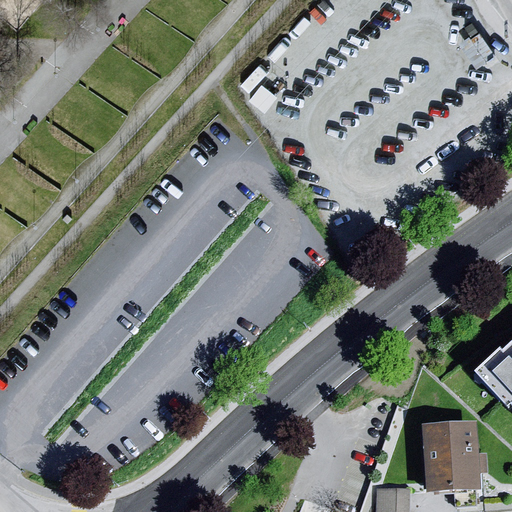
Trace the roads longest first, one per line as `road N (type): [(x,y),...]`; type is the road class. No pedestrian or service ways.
road 1 (tertiary): [(174,504),(343,347),(511,223)]
road 2 (motorway): [(0,222),(207,0)]
road 3 (motorway): [(114,0),(0,120)]
